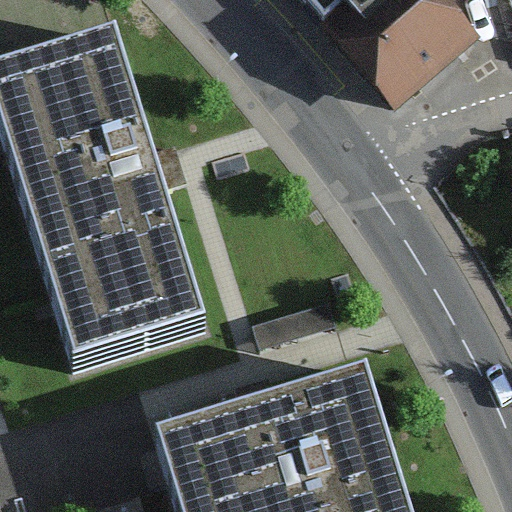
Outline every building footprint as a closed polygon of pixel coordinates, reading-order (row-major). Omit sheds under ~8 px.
[(428,0),(310,0),(337,30),(329,37),(396,112),(470,47),(441,15),(428,0)] [(428,0),(441,15),(490,0),(428,0)] [(123,57),(0,95),(0,110),(87,386),(214,346),(123,57)] [(334,305),(263,326),(268,345),(340,324),(334,305)] [(266,423),(165,455),(183,511),(415,511),(375,388),(266,423)]
